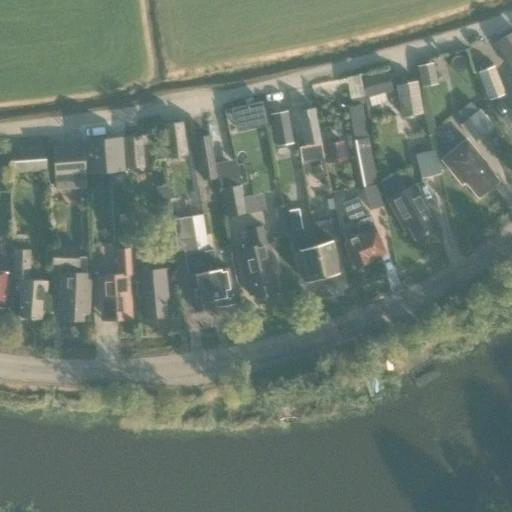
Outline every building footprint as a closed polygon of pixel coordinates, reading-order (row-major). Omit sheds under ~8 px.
[(511,29),(493,41),(511,72),(511,71),(511,29)] [(437,84),(433,63),(417,66),(421,87),(437,84)] [(477,72),(488,100),(505,94),(494,66),(477,72)] [(365,98),(392,91),(387,71),(360,78),(365,98)] [(422,112),(417,82),(396,85),(401,116),(422,112)] [(268,125),(262,102),(229,111),(235,134),(268,125)] [(360,104),(347,107),(363,187),(370,210),(382,206),(375,184),(360,104)] [(321,142),(314,106),(297,110),(304,145),(321,142)] [(493,126),(478,109),(460,124),(474,141),(493,126)] [(270,114),(276,145),(292,142),(287,111),(270,114)] [(161,125),(166,158),(187,154),(182,122),(161,125)] [(195,137),(202,180),(216,177),(209,134),(195,137)] [(123,137),(126,168),(143,167),(140,136),(123,137)] [(123,169),(121,138),(100,139),(84,141),(86,172),(103,171),(123,169)] [(464,181),(477,196),(497,179),(484,164),(486,163),(465,138),(440,159),(460,184),(464,181)] [(325,144),(329,162),(345,159),(341,140),(325,144)] [(67,177),(68,188),(85,187),(82,145),(52,147),(54,178),(67,177)] [(46,174),(47,174),(46,146),(45,146),(44,147),(7,150),(7,151),(9,173),(46,171),(46,174)] [(441,174),(435,149),(415,154),(421,178),(441,174)] [(387,197),(385,198),(401,228),(406,225),(413,238),(435,226),(423,206),(426,204),(405,168),(379,182),(387,197)] [(247,212),(241,184),(220,188),(225,216),(247,212)] [(368,214),(365,215),(357,196),(340,203),(348,222),(354,219),(360,234),(343,241),(353,266),(368,260),(367,258),(382,252),(368,214)] [(292,231),(289,232),(293,251),(299,250),(306,279),(321,276),(315,245),(305,248),(296,209),(288,211),(292,231)] [(185,255),(182,255),(193,310),(214,306),(203,251),(199,252),(191,215),(173,219),(176,251),(184,249),(185,255)] [(316,245),(315,245),(321,276),(337,272),(329,240),(337,238),(332,218),(320,221),(312,223),(316,245)] [(253,293),(254,297),(272,292),(267,272),(272,271),(261,227),(246,231),(251,245),(237,250),(248,294),(253,293)] [(77,245),(51,245),(50,268),(67,269),(67,272),(85,273),(85,257),(77,257),(77,245)] [(142,265),(141,248),(132,248),(133,265),(142,265)] [(13,249),(12,278),(15,278),(14,291),(19,292),(17,315),(39,317),(41,294),(45,294),(46,281),(30,280),(28,249),(13,249)] [(203,251),(214,306),(234,302),(226,267),(216,269),(212,249),(203,251)] [(116,251),(117,272),(132,271),(131,251),(116,251)] [(141,295),(143,315),(165,315),(163,295),(166,294),(163,267),(134,271),(136,295),(141,295)] [(81,313),(88,313),(89,273),(85,273),(67,272),(59,272),(58,312),(63,312),(63,319),(81,319),(81,313)] [(105,311),(105,319),(124,317),(124,310),(130,310),(128,274),(97,276),(99,312),(105,311)]
